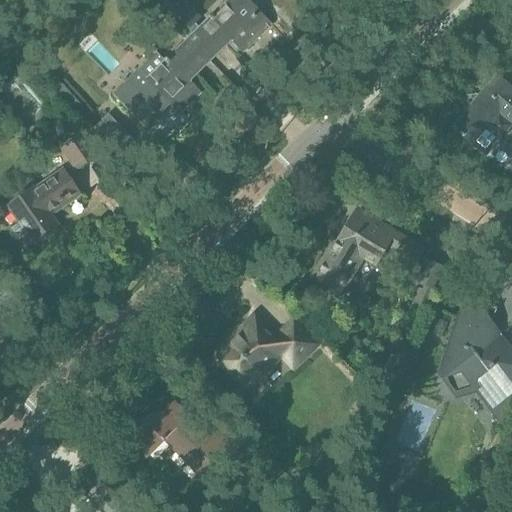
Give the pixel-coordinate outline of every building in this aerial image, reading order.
[(185,0),(153,0),(153,1),(190,39),(189,39),(210,61),(231,40),(242,52),(270,25),(246,0),(230,0),(199,30),(195,25),(202,18),(185,0)] [(138,70),(114,94),(147,128),(171,105),(179,113),(199,93),(188,81),(210,61),(189,39),(166,62),(165,63),(147,80),(138,70)] [(484,157),(500,138),(511,125),(509,124),(511,121),(511,120),(511,94),(511,93),(511,89),(497,77),(452,129),(484,157)] [(125,132),(108,115),(91,132),(107,149),(125,132)] [(58,137),(71,132),(66,118),(53,123),(58,137)] [(78,135),(60,149),(76,170),(94,156),(78,135)] [(7,205),(19,224),(11,230),(22,247),(30,241),(54,225),(48,215),(78,196),(66,177),(61,171),(32,190),(31,189),(7,205)] [(365,261),(373,267),(386,246),(396,253),(394,257),(413,268),(423,252),(407,242),(382,225),(356,209),(351,218),(337,239),(334,238),(310,275),(333,290),(342,296),(356,275),(345,267),(353,254),(365,261)] [(441,271),(426,264),(416,286),(423,290),(421,293),(418,292),(410,308),(424,315),(434,293),(431,292),(441,271)] [(454,273),(448,286),(459,291),(465,278),(454,273)] [(491,350),(482,339),(489,324),(471,302),(439,373),(454,392),(481,384),(502,412),(511,389),(511,377),(498,360),(503,358),(503,346),(491,350)] [(235,334),(214,354),(217,358),(246,389),(280,357),(292,370),(298,365),(317,347),(294,322),(275,339),(254,316),(235,334)] [(224,426),(208,442),(171,404),(160,415),(158,412),(128,428),(133,437),(129,442),(146,459),(162,444),(197,479),(219,457),(230,468),(248,450),(224,426)] [(136,495),(113,471),(99,485),(122,509),(136,495)]
